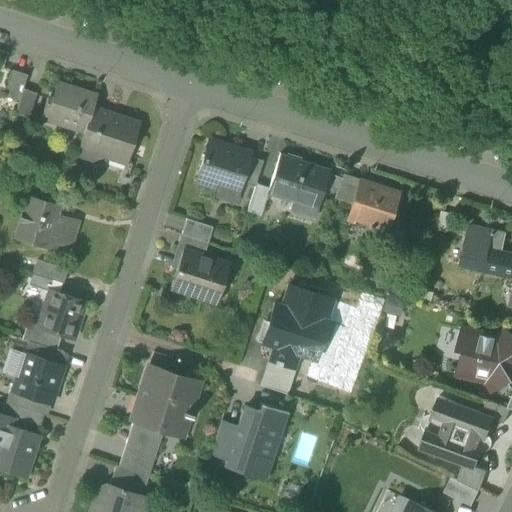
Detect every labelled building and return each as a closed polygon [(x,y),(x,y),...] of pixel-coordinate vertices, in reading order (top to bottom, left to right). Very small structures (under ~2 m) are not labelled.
[(4,96),(19,101),(22,90),(27,77),(11,72),(4,96)] [(40,118),(84,132),(92,109),(95,97),(55,84),(50,100),(46,98),(40,118)] [(36,94),(22,90),(19,101),(15,113),(28,117),(36,94)] [(0,106),(0,108),(15,113),(19,101),(4,96),(0,106)] [(140,124),(92,109),(84,132),(79,149),(127,165),(140,124)] [(196,180),(237,194),(241,183),(249,157),(250,155),(208,142),(196,180)] [(278,196),(310,206),(315,189),(320,191),(326,171),(279,156),(268,188),(265,200),(266,200),(276,203),(278,196)] [(241,183),(254,187),(255,184),(263,161),(249,157),(241,183)] [(334,199),(352,205),(359,182),(361,182),(361,181),(342,175),(334,199)] [(348,219),(385,231),(397,194),(361,182),(359,182),(352,205),(348,219)] [(268,188),(255,184),(254,187),(246,212),(260,217),(266,200),(265,200),(268,188)] [(17,236),(68,253),(78,222),(54,215),(57,206),(29,197),(17,236)] [(186,219),(181,234),(208,243),(213,228),(186,219)] [(460,267),(483,272),(488,249),(502,252),(506,234),(469,226),(460,267)] [(183,250),(204,256),(208,243),(181,234),(177,249),(183,251),(183,250)] [(508,254),(502,252),(488,249),(483,272),(485,273),(485,272),(511,278),(511,255),(508,255),(508,254)] [(171,288),(212,301),(218,283),(223,285),(229,265),(204,256),(183,250),(183,251),(171,288)] [(36,261),(32,274),(53,280),(63,284),(67,271),(36,261)] [(49,292),(53,280),(32,274),(28,285),(49,292)] [(269,359),(294,367),(304,338),(321,343),(329,320),(326,319),(333,298),(288,284),(281,305),(274,302),(261,343),(272,347),(269,359)] [(60,334),(72,338),(83,303),(49,292),(38,326),(38,327),(60,334)] [(383,296),(380,310),(395,313),(398,299),(383,296)] [(21,339),(28,341),(55,350),(60,334),(38,327),(38,326),(26,323),(21,339)] [(483,373),(495,392),(510,383),(511,385),(511,336),(509,332),(494,341),(492,337),(461,330),(456,351),(462,352),(457,373),(475,378),(483,373)] [(63,353),(55,350),(28,341),(26,347),(24,353),(59,364),(63,353)] [(59,364),(24,353),(23,353),(12,387),(11,392),(47,403),(50,404),(63,365),(59,364)] [(260,386),(286,394),(294,367),(269,359),(260,386)] [(140,399),(133,419),(163,428),(178,433),(183,417),(185,418),(186,416),(193,419),(194,415),(188,413),(198,382),(148,366),(137,399),(140,399)] [(8,391),(5,403),(1,414),(17,419),(16,420),(39,428),(43,415),(47,403),(11,392),(8,391)] [(462,465),(474,469),(474,468),(493,420),(493,418),(482,414),(438,398),(419,449),(462,465)] [(504,424),(510,410),(507,408),(487,401),(482,414),(493,418),(493,420),(504,424)] [(283,428),(288,412),(260,403),(256,415),(241,410),(236,426),(225,460),(223,466),(265,480),(273,456),(267,454),(276,425),(283,428)] [(0,470),(27,479),(38,447),(10,438),(14,427),(16,420),(17,419),(1,414),(0,413),(0,470)] [(155,452),(163,428),(133,419),(125,443),(155,452)] [(209,455),(225,460),(236,426),(221,420),(209,455)] [(10,438),(38,447),(42,436),(14,427),(10,438)] [(125,443),(118,466),(148,476),(155,452),(125,443)] [(141,497),(148,476),(118,466),(115,465),(108,486),(141,497)] [(462,465),(457,481),(479,492),(486,472),(474,468),(474,469),(462,465)] [(471,506),(479,492),(457,481),(450,478),(443,492),(471,506)] [(91,511),(142,511),(147,498),(141,497),(108,486),(102,489),(106,495),(98,499),(96,498),(91,511)] [(407,511),(412,502),(399,496),(391,511),(407,511)] [(432,511),(412,502),(407,511),(432,511)]
